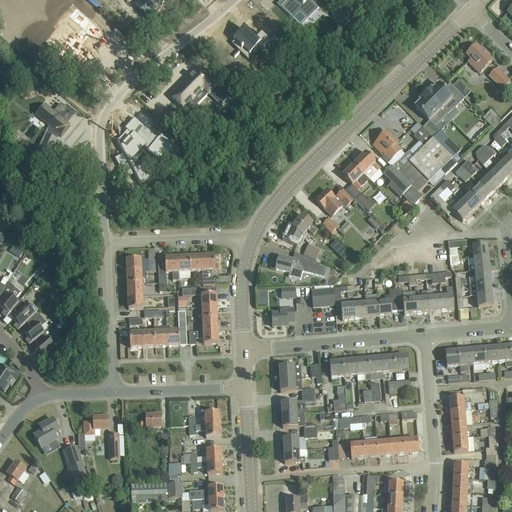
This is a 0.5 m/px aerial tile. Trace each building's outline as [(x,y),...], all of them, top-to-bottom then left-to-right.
[(142,0),(136,6),(146,17),(158,6),(160,0),(142,0)] [(282,7),(281,8),(289,16),(291,19),(293,20),(296,18),(300,14),(305,20),(314,12),(316,9),(318,11),(319,10),(316,6),(309,0),(289,0),(291,1),(293,3),(288,7),(285,10),(282,7)] [(54,38),(47,46),(65,63),(72,55),(77,60),(85,68),(91,62),(93,63),(97,58),(82,44),(90,36),(95,40),(103,31),(76,7),(68,16),(78,25),(79,24),(83,28),(70,41),(67,39),(61,45),(54,38)] [(350,22),(342,15),(337,20),(344,28),(347,24),(350,22)] [(235,42),(231,45),(239,52),(233,57),(235,58),(240,53),(248,61),(259,50),(263,54),(272,46),(262,35),(256,41),(244,30),(233,40),(235,42)] [(480,75),(492,62),(487,57),(489,55),(484,50),(481,52),(476,46),(466,56),(471,60),(468,64),(480,75)] [(283,52),(289,58),(293,53),(288,48),(283,52)] [(498,69),(489,78),(502,91),(511,82),(498,69)] [(190,80),(172,98),(195,121),(204,113),(192,101),(203,90),(220,107),(229,99),(212,82),(213,80),(209,76),(208,77),(200,70),(195,76),(193,75),(189,79),(190,80)] [(36,77),(31,81),(36,85),(40,81),(36,77)] [(431,90),(425,96),(446,117),(454,110),(464,100),(452,88),(446,94),(439,86),(433,92),(431,90)] [(421,103),(415,109),(429,123),(430,122),(435,128),(446,117),(425,96),(420,101),(421,103)] [(39,113),(36,117),(48,128),(52,131),(47,141),(44,140),(38,152),(37,154),(49,160),(58,141),(57,141),(55,140),(58,136),(59,137),(61,138),(71,127),(67,124),(76,114),(66,106),(64,108),(60,104),(54,112),(45,105),(39,112),(39,113)] [(118,142),(117,142),(124,155),(125,157),(118,160),(121,165),(120,166),(123,172),(124,172),(127,177),(133,173),(134,175),(140,186),(141,186),(140,184),(139,182),(148,177),(143,167),(137,170),(136,168),(132,161),(131,158),(143,146),(144,148),(148,152),(151,154),(160,162),(164,158),(165,160),(171,153),(170,152),(173,148),(175,150),(178,153),(179,152),(164,138),(162,136),(161,137),(162,137),(163,139),(160,143),(158,141),(134,119),(125,129),(127,132),(129,133),(122,141),(124,143),(122,145),(123,146),(124,148),(122,150),(121,148),(118,142)] [(497,134),(501,138),(509,130),(511,132),(511,123),(510,121),(497,134)] [(423,130),(414,138),(419,144),(424,149),(433,140),(423,130)] [(441,132),(433,140),(452,160),(461,151),(441,132)] [(378,143),(373,147),(381,154),(385,150),(388,153),(382,159),(387,164),(401,151),(396,146),(398,144),(387,133),(377,142),(378,143)] [(507,144),(501,138),(497,134),(493,137),(494,143),(501,150),(507,144)] [(409,153),(392,169),(417,195),(429,183),(440,172),(452,160),(433,140),(424,149),(414,158),(409,153)] [(483,148),(479,151),(489,161),(495,156),(488,148),(483,148)] [(483,167),(489,161),(479,151),(476,154),(477,161),(483,167)] [(511,154),(510,157),(506,153),(502,157),(511,167),(511,154)] [(366,154),(354,165),(369,181),(373,185),(383,175),(379,171),(381,170),(375,164),(376,164),(366,154)] [(502,165),(497,169),(507,180),(511,175),(511,167),(502,157),(498,161),(502,165)] [(457,165),(452,160),(440,172),(445,176),(457,165)] [(462,168),(471,179),(476,173),(472,169),(473,167),(468,162),(462,168)] [(358,192),(369,181),(354,165),(342,177),(352,187),(353,187),(358,192)] [(392,169),(391,168),(383,176),(391,184),(388,187),(400,199),(402,197),(413,208),(422,200),(417,195),(392,169)] [(465,184),(471,179),(462,168),(455,174),(465,184)] [(497,169),(488,178),(498,189),(507,180),(497,169)] [(440,172),(429,183),(433,188),(445,176),(440,172)] [(488,178),(479,187),(489,197),(498,189),(488,178)] [(448,182),(443,186),(447,189),(451,193),(455,189),(448,182)] [(441,210),(445,205),(439,197),(447,189),(443,186),(430,199),(441,210)] [(479,187),(470,195),(480,206),(489,197),(479,187)] [(352,202),(342,192),(334,200),(327,192),(316,202),(324,211),(324,210),(332,218),(344,206),(346,208),(352,202)] [(461,204),(471,215),(480,206),(470,195),(467,198),(465,196),(462,197),(458,201),(461,204)] [(367,211),(372,206),(362,196),(357,201),(367,211)] [(471,215),(461,204),(457,208),(452,203),(448,207),(452,213),(462,223),(471,215)] [(313,225),(310,223),(302,216),(292,229),(302,237),(307,231),(313,237),(318,231),(312,226),(313,225)] [(332,236),(338,229),(329,221),(323,227),(332,236)] [(467,249),(466,242),(448,244),(449,251),(467,249)] [(336,243),(331,248),(345,262),(350,257),(336,243)] [(317,260),(321,252),(308,246),(304,254),(317,260)] [(473,254),(474,260),(489,259),(487,246),(472,248),(473,248),(469,248),(469,254),(473,254)] [(18,250),(15,256),(19,259),(23,253),(18,250)] [(214,257),(202,258),(203,273),(203,286),(216,286),(216,280),(209,280),(208,272),(215,272),(214,257)] [(190,258),(177,259),(178,274),(179,280),(191,280),(190,273),(190,258)] [(202,258),(190,258),(190,273),(203,273),(202,258)] [(293,262),(289,261),(279,258),(276,271),(290,274),(291,269),(299,271),(301,265),(293,263),(293,262)] [(158,275),(166,274),(173,274),(174,282),(179,282),(179,280),(178,274),(177,259),(158,260),(158,275)] [(326,268),(306,259),(302,273),(324,278),(326,268)] [(469,273),(490,271),(489,259),(474,260),(474,267),(469,268),(469,273)] [(127,274),(142,273),(141,261),(126,261),(127,274)] [(476,285),(491,283),(490,271),(469,273),(475,273),(476,285)] [(42,277),(47,281),(51,277),(46,273),(42,277)] [(127,286),(142,285),(142,273),(127,274),(127,286)] [(451,279),(451,274),(438,275),(439,285),(445,285),(445,280),(451,279)] [(416,277),(408,278),(409,288),(417,287),(416,282),(416,277)] [(9,281),(4,278),(0,285),(5,287),(9,281)] [(8,283),(5,287),(0,295),(0,297),(5,302),(0,307),(4,311),(2,314),(6,318),(13,310),(19,304),(19,303),(15,300),(21,294),(8,283)] [(470,298),(477,297),(492,296),(491,283),(476,285),(469,285),(470,298)] [(166,284),(159,285),(159,297),(174,296),(174,293),(167,294),(166,284)] [(127,286),(128,299),(143,298),(142,285),(127,286)] [(333,289),(333,290),(334,305),(336,305),(335,304),(342,303),(341,294),(347,293),(348,293),(347,288),(333,289)] [(216,289),(201,289),(201,297),(202,309),(217,308),(216,289)] [(283,290),(283,300),(296,300),(295,289),(283,290)] [(335,308),(333,290),(312,292),(313,310),(335,308)] [(402,290),(396,291),(398,313),(404,312),(404,316),(417,315),(415,297),(410,298),(410,294),(403,294),(402,290)] [(385,303),(378,303),(379,319),(392,317),(392,313),(398,313),(396,291),(389,291),(390,297),(385,298),(385,303)] [(267,292),(257,292),(258,307),(268,307),(267,292)] [(422,297),(415,297),(417,315),(429,314),(427,293),(422,293),(422,297)] [(441,313),(440,298),(433,298),(433,293),(427,293),(429,314),(441,313)] [(73,295),(69,300),(74,304),(78,300),(73,295)] [(477,297),(478,310),(493,309),(492,296),(477,297)] [(440,298),(441,313),(454,312),(453,297),(447,297),(440,298)] [(143,310),(143,298),(128,299),(128,311),(143,310)] [(32,318),(35,315),(38,311),(30,303),(27,306),(21,301),(19,303),(19,304),(13,310),(18,315),(12,320),(17,324),(14,327),(18,331),(26,323),(32,318)] [(379,319),(378,303),(366,304),(367,320),(379,319)] [(366,304),(353,305),(355,321),(367,320),(366,304)] [(355,321),(353,305),(341,307),(342,322),(355,321)] [(217,308),(202,309),(203,321),(217,320),(217,308)] [(295,323),(294,310),(280,311),(280,316),(272,316),(273,329),(287,328),(287,323),(295,323)] [(29,346),(35,341),(44,334),(48,330),(50,329),(39,315),(36,317),(35,315),(32,318),(26,323),(31,329),(25,334),(29,339),(26,341),(29,346)] [(179,333),(186,332),(186,318),(178,319),(179,333)] [(142,327),(142,319),(129,320),(129,328),(142,327)] [(217,320),(203,321),(203,333),(218,332),(217,320)] [(154,330),(154,334),(155,348),(167,348),(167,333),(166,329),(154,330)] [(44,334),(35,341),(39,346),(35,349),(39,354),(37,356),(40,361),(60,343),(60,342),(57,339),(56,338),(48,330),(44,334)] [(179,333),(167,333),(167,348),(187,347),(186,332),(179,333)] [(218,332),(203,333),(204,346),(218,345),(218,332)] [(196,333),(189,334),(189,347),(196,347),(196,337),(199,337),(199,334),(196,334),(196,333)] [(142,334),(130,335),(130,350),(142,349),(142,334)] [(154,334),(142,334),(142,349),(155,348),(154,334)] [(497,349),(498,364),(505,364),(506,368),(507,370),(511,369),(510,348),(497,349)] [(484,350),(486,366),(498,364),(497,349),(484,350)] [(486,370),(486,366),(484,350),(471,351),(473,367),(480,366),(481,371),(486,370)] [(458,352),(460,368),(460,374),(467,374),(467,367),(473,367),(471,351),(458,352)] [(447,369),(460,368),(458,352),(445,353),(447,369)] [(407,357),(394,358),(396,374),(409,372),(407,357)] [(394,358),(381,359),(383,375),(396,374),(394,358)] [(381,359),(368,360),(370,376),(383,375),(381,359)] [(368,360),(356,361),(357,377),(370,376),(368,360)] [(344,378),(357,377),(356,361),(343,363),(344,378)] [(331,379),(344,378),(343,363),(330,364),(331,379)] [(0,366),(0,390),(4,394),(12,383),(14,384),(18,379),(0,366)] [(317,379),(321,379),(320,366),(310,367),(312,380),(317,379)] [(280,381),(301,380),(301,367),(279,368),(280,381)] [(302,391),(301,380),(280,381),(281,394),(301,393),(302,392),(302,391)] [(379,385),(371,386),(372,404),(380,403),(379,385)] [(372,404),(371,386),(362,386),(364,405),(372,404)] [(348,412),(346,388),(337,389),(338,402),(333,403),(334,413),(348,412)] [(489,409),(497,409),(496,392),(485,393),(485,399),(488,399),(489,404),(489,409)] [(450,414),(464,413),(463,399),(449,401),(450,414)] [(302,403),(281,404),(282,417),(297,416),(306,416),(305,404),(302,405),(302,403)] [(498,419),(497,409),(489,409),(489,410),(490,420),(498,419)] [(450,414),(452,428),(466,427),(464,413),(450,414)] [(205,427),(220,426),(220,414),(205,415),(205,427)] [(402,415),(402,422),(417,420),(416,414),(402,415)] [(402,415),(388,416),(389,427),(398,426),(398,423),(402,423),(402,422),(402,415)] [(161,429),(161,426),(161,416),(146,417),(146,421),(141,422),(141,429),(146,429),(147,430),(161,429)] [(298,429),(297,416),(282,417),(283,430),(298,429)] [(388,423),(388,416),(375,417),(376,430),(381,430),(380,424),(388,423)] [(370,417),(360,418),(361,426),(371,425),(370,417)] [(94,424),(88,424),(84,424),(84,435),(85,438),(95,437),(95,432),(109,431),(108,418),(94,419),(94,424)] [(350,427),(361,426),(360,418),(335,421),(336,432),(351,431),(350,427)] [(34,438),(41,450),(56,441),(53,435),(59,432),(53,421),(40,428),(42,433),(34,438)] [(189,428),(183,428),(184,438),(196,437),(196,433),(206,433),(206,440),(221,439),(220,426),(205,427),(195,428),(189,428)] [(452,428),(453,441),(467,440),(466,427),(452,428)] [(481,439),(488,438),(496,438),(495,429),(487,430),(487,431),(480,431),(481,439)] [(162,435),(162,445),(184,445),(184,438),(169,438),(169,435),(162,435)] [(118,436),(109,436),(110,462),(119,462),(119,458),(123,458),(123,447),(118,447),(118,436)] [(496,438),(488,438),(489,450),(486,451),(486,457),(497,457),(496,438)] [(284,453),(299,452),(298,439),(283,440),(284,453)] [(474,453),(473,439),(467,440),(453,441),(454,455),(474,453)] [(404,442),(405,456),(419,454),(418,440),(404,442)] [(405,456),(404,442),(390,443),(392,457),(405,456)] [(392,457),(390,443),(377,444),(378,458),(392,457)] [(378,458),(377,444),(364,445),(365,459),(378,458)] [(365,459),(364,445),(350,446),(351,460),(365,459)] [(77,448),(64,452),(73,480),(86,476),(77,448)] [(338,449),(332,449),(328,450),(329,463),(339,462),(338,449)] [(205,452),(206,464),(222,463),(221,451),(205,452)] [(299,459),(299,452),(284,453),(285,466),(305,464),(304,459),(299,459)] [(26,470),(24,469),(15,463),(7,475),(11,478),(8,483),(13,486),(16,482),(18,483),(26,470)] [(197,465),(190,465),(191,474),(198,474),(197,470),(207,469),(208,477),(222,476),(222,463),(206,464),(197,465)] [(183,465),(170,465),(170,476),(183,476),(183,465)] [(454,467),(453,480),(467,481),(468,468),(454,467)] [(67,476),(58,483),(66,494),(75,487),(67,476)] [(378,478),(368,477),(367,496),(373,497),(374,485),(378,485),(378,478)] [(467,481),(453,480),(453,494),(467,495),(467,481)] [(303,482),(300,488),(305,491),(309,486),(303,482)] [(495,482),(487,482),(487,491),(495,491),(495,482)] [(168,495),(168,500),(182,500),(182,484),(168,485),(168,495)] [(389,484),(389,498),(403,498),(403,485),(389,484)] [(168,485),(131,486),(132,496),(168,495),(168,485)] [(189,493),(190,502),(203,502),(224,501),(223,488),(208,489),(208,492),(189,493)] [(18,489),(11,500),(20,505),(27,495),(18,489)] [(452,507),(466,508),(467,495),(453,494),(452,507)] [(307,510),(307,497),(298,497),(298,501),(287,501),(287,511),(299,511),(299,510),(307,510)] [(361,511),(362,508),(363,498),(344,497),(333,498),(333,509),(313,510),(312,511),(361,511)] [(403,498),(389,498),(388,511),(402,511),(403,498)] [(482,500),(482,509),(494,509),(494,501),(482,500)] [(224,511),(224,501),(203,502),(203,507),(202,507),(202,511),(224,511)]
